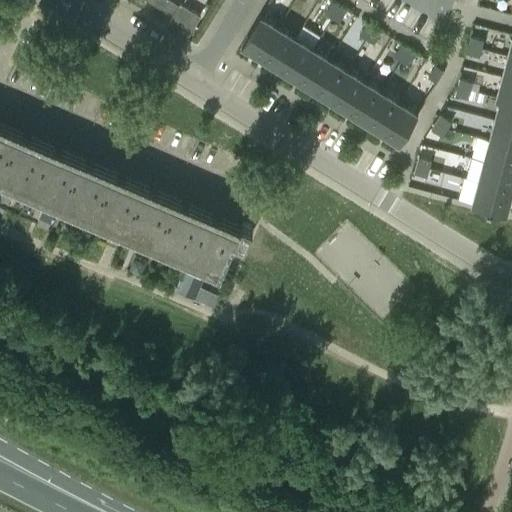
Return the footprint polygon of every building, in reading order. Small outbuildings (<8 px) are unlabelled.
[(171,15),(173,12),(178,4),(171,0),(155,0),(153,4),(171,15)] [(331,1),(325,12),(332,16),(339,5),(331,1)] [(178,4),(173,12),(194,25),(200,14),(180,2),(178,4)] [(339,5),(332,16),(339,21),(346,10),(339,5)] [(171,15),(165,26),(186,38),(194,25),(173,12),(171,15)] [(260,13),(241,44),(242,44),(259,55),(278,25),(260,14),(260,13)] [(366,22),(359,33),(366,38),(373,27),(366,22)] [(278,25),(259,55),(277,66),(296,35),(278,25)] [(373,27),(366,38),(374,42),(381,31),(373,27)] [(296,35),(277,66),(294,77),(313,46),(296,35)] [(471,36),(469,44),(481,47),(483,39),(471,36)] [(401,44),(394,55),(401,59),(408,48),(401,44)] [(469,44),(466,52),(479,56),(481,47),(469,44)] [(330,57),(313,46),(294,77),(312,87),(330,57)] [(408,48),(401,59),(408,64),(415,53),(408,48)] [(501,75),(511,78),(511,55),(507,54),(501,75)] [(330,57),(312,87),(329,98),(348,68),(330,57)] [(435,65),(428,76),(435,81),(442,69),(435,65)] [(348,68),(329,98),(346,109),(365,78),(348,68)] [(500,97),(511,100),(511,78),(501,75),(496,97),(499,98),(500,97)] [(346,109),(364,120),(383,89),(365,78),(346,109)] [(459,78),(457,86),(470,89),(472,81),(459,78)] [(457,86),(455,94),(468,97),(470,89),(457,86)] [(400,100),(383,89),(364,120),(381,131),(400,100)] [(499,98),(494,118),(511,122),(511,100),(500,97),(499,98)] [(400,100),(381,131),(399,142),(418,111),(400,100)] [(440,114),(435,121),(446,128),(451,121),(440,114)] [(511,122),(494,118),(489,139),(511,145),(511,122)] [(0,175),(190,256),(209,264),(221,270),(219,275),(220,275),(235,241),(244,245),(253,227),(242,222),(242,223),(0,120),(0,175)] [(435,121),(431,129),(442,135),(446,128),(435,121)] [(511,145),(489,139),(483,160),(511,167),(511,145)] [(418,156),(416,164),(429,168),(431,159),(418,156)] [(511,167),(483,160),(477,181),(511,190),(511,189),(511,167)] [(416,164),(414,172),(426,176),(429,168),(416,164)] [(464,177),(458,199),(472,202),(506,212),(506,211),(511,190),(477,181),(466,177),(464,177)] [(54,216),(43,211),(38,222),(49,227),(54,216)] [(186,272),(178,290),(195,297),(203,279),(186,272)]
